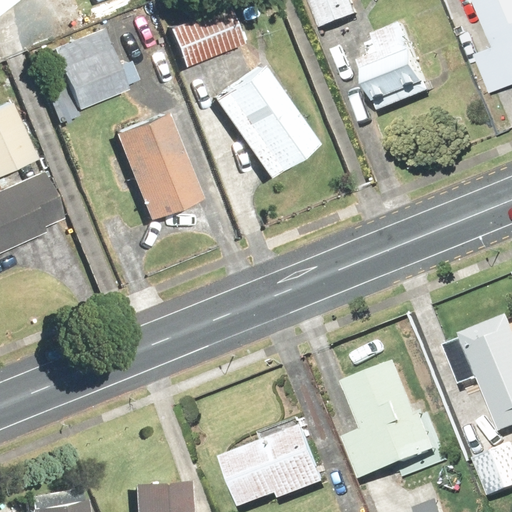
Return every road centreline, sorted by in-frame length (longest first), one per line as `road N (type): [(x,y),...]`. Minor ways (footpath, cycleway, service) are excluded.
road 1 (tertiary): [(0,408),(511,203)]
road 2 (unknown): [(274,298),(203,100),(207,83),(247,60)]
road 3 (unknown): [(156,345),(133,260),(159,234),(235,189)]
